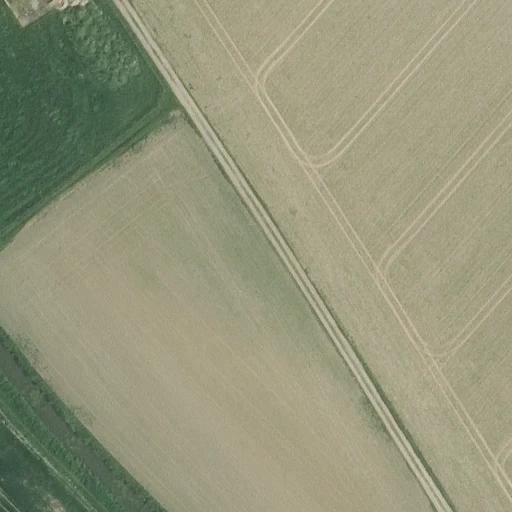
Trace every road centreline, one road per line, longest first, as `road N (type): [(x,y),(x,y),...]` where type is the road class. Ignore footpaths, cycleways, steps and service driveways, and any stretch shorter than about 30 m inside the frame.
road 1 (track): [(121,0),(447,511)]
road 2 (track): [(182,95),(0,242)]
